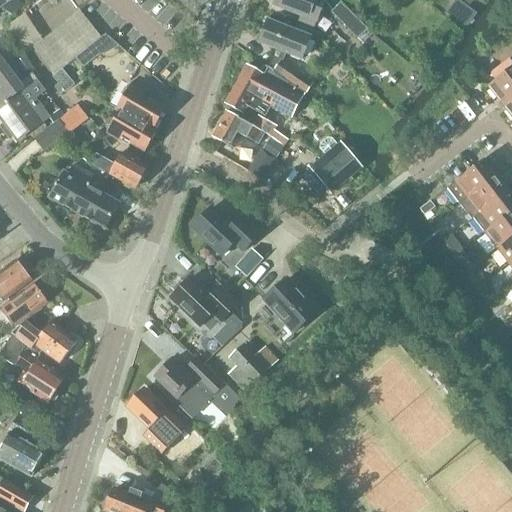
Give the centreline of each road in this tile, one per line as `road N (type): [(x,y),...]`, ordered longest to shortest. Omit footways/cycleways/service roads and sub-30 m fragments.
road 1 (tertiary): [(129,290),(182,155),(229,0)]
road 2 (tertiary): [(62,511),(129,290)]
road 3 (unclassified): [(129,290),(69,259),(0,190)]
road 4 (residential): [(511,149),(489,121),(409,172)]
